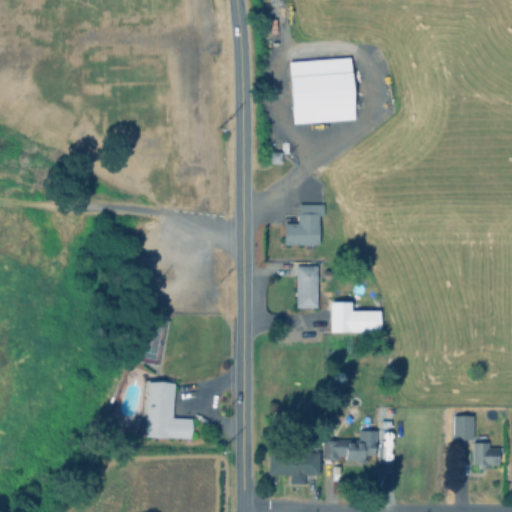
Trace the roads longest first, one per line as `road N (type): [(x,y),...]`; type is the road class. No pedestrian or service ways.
road 1 (tertiary): [(233,0),(241,511)]
road 2 (residential): [(511,510),(241,510)]
